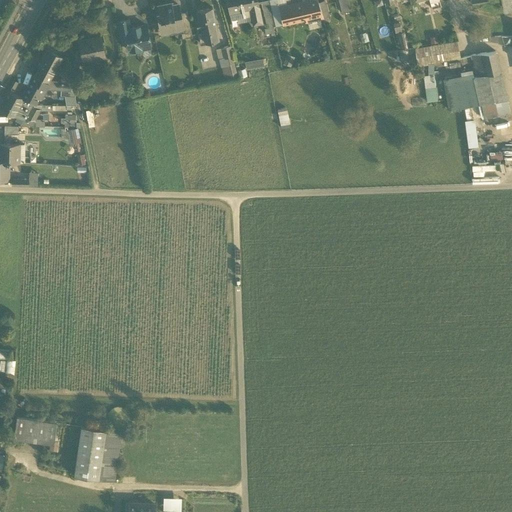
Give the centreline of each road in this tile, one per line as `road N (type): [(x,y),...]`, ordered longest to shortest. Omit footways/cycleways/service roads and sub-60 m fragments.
road 1 (track): [(511,186),(235,195),(0,190)]
road 2 (unclassified): [(235,195),(245,511)]
